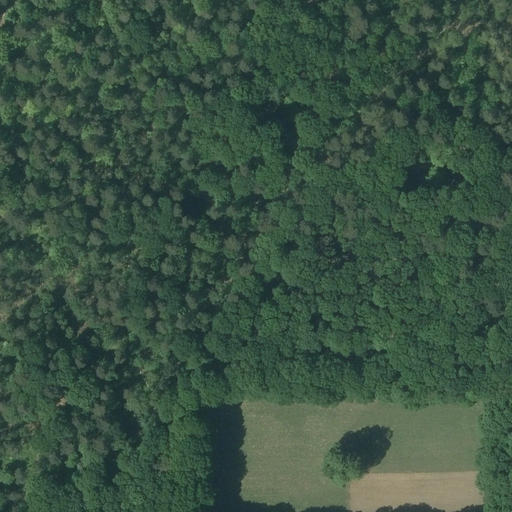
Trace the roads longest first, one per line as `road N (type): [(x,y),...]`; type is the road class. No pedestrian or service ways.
road 1 (track): [(456,0),(391,81),(259,205),(215,305),(58,511)]
road 2 (track): [(511,348),(292,329),(215,305)]
